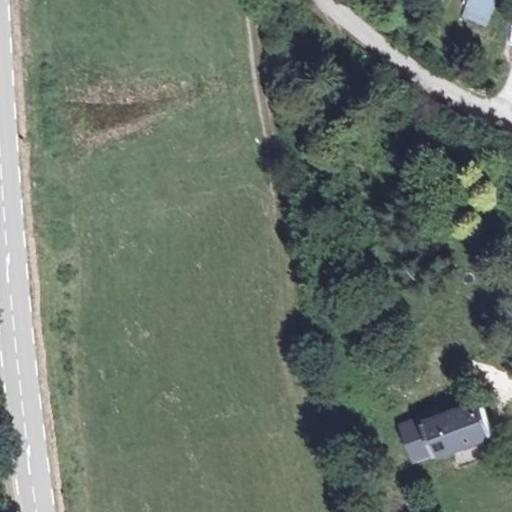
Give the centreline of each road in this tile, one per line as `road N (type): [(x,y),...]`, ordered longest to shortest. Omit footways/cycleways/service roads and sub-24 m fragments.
road 1 (secondary): [(37,511),(0,126)]
road 2 (residential): [(511,125),(391,54),(327,0)]
